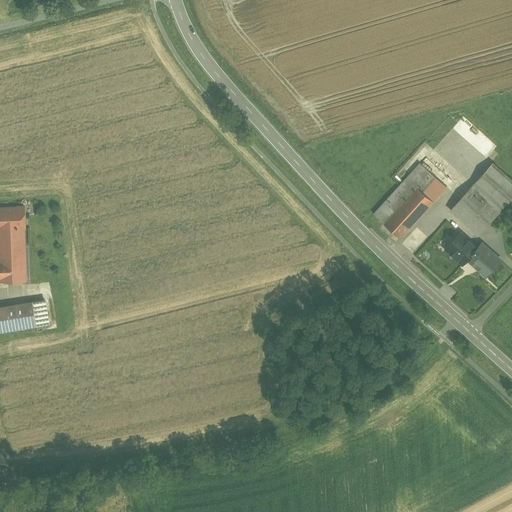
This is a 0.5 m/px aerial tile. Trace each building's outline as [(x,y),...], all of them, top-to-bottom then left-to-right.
[(511,197),(511,181),(492,163),(473,185),(501,210),(511,197)] [(400,238),(433,201),(446,187),(430,172),(421,164),(408,178),(374,215),(383,222),(400,238)] [(501,210),(473,185),(451,210),(479,235),(501,210)] [(27,205),(0,206),(0,260),(0,262),(26,261),(24,225),(28,225),(27,205)] [(447,220),(415,256),(445,283),(460,267),(453,260),(463,249),(470,241),(470,240),(447,220)] [(501,260),(481,243),(477,247),(470,241),(463,248),(470,255),(467,259),(487,276),(501,260)] [(26,261),(0,262),(1,280),(1,281),(27,280),(26,261)] [(48,302),(0,309),(0,332),(51,324),(48,302)]
